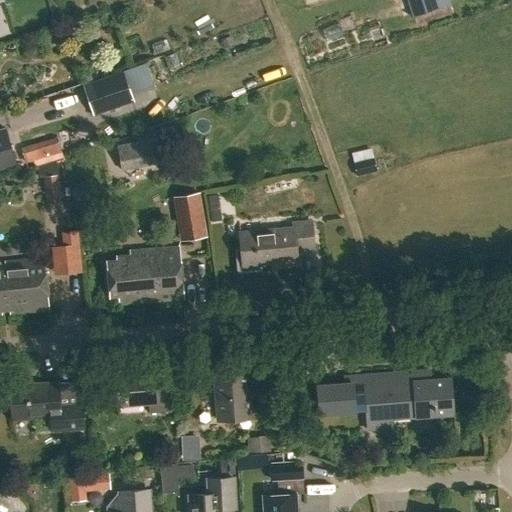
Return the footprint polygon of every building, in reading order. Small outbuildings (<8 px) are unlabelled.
[(406,0),(411,14),(437,6),(435,0),(406,0)] [(123,73),(83,87),(93,114),(133,101),(123,73)] [(0,169),(17,164),(7,129),(0,131),(0,169)] [(34,144),(38,159),(63,152),(59,137),(34,144)] [(136,139),(137,143),(117,147),(122,170),(154,164),(148,137),(136,139)] [(372,158),(352,163),(356,175),(375,170),(372,158)] [(43,175),(45,203),(61,201),(55,161),(44,162),(44,161),(37,162),(38,176),(43,175)] [(201,193),(174,198),(181,242),(208,238),(201,193)] [(208,197),(210,206),(219,205),(217,196),(208,197)] [(294,228),(240,233),(242,250),(238,251),(239,269),(258,268),(258,265),(298,261),(296,248),(315,246),(313,221),(293,223),(294,228)] [(49,249),(52,278),(81,275),(76,232),(60,233),(62,248),(49,249)] [(106,261),(109,297),(118,296),(119,305),(183,299),(179,247),(130,251),(131,255),(118,256),(118,260),(106,261)] [(0,313),(50,309),(45,257),(0,261),(0,313)] [(214,369),(218,420),(251,417),(247,367),(214,369)] [(386,419),(454,413),(451,380),(431,381),(431,371),(364,377),(366,411),(386,409),(386,419)] [(156,387),(155,375),(115,378),(118,404),(148,402),(149,414),(170,412),(168,386),(156,387)] [(60,406),(58,383),(10,386),(13,420),(51,417),(52,431),(84,429),(82,405),(60,406)] [(352,388),(314,391),(316,422),(355,419),(352,388)] [(246,436),(248,452),(270,450),(267,434),(246,436)] [(335,449),(336,465),(350,464),(348,448),(335,449)] [(217,460),(217,473),(231,473),(230,460),(217,460)] [(303,493),(302,479),(301,462),(272,463),(272,480),(280,480),(281,495),(263,496),(263,511),(296,511),(296,494),(303,493)] [(194,464),(177,465),(177,464),(160,465),(162,492),(179,491),(178,479),(195,477),(194,464)] [(82,489),(94,488),(93,476),(69,479),(72,502),(84,501),(82,489)] [(189,511),(220,511),(221,509),(235,508),(233,479),(207,480),(208,495),(189,496),(189,511)] [(150,511),(149,491),(133,492),(118,493),(106,507),(106,511),(150,511)]
